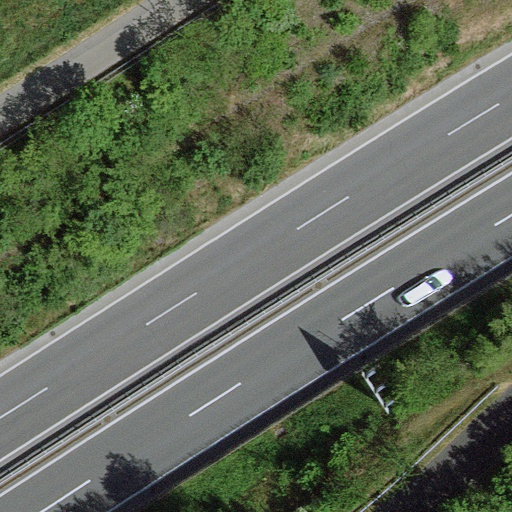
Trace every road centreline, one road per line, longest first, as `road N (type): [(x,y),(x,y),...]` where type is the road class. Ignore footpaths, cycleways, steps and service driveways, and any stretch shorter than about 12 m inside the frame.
road 1 (motorway): [(511,95),(0,415)]
road 2 (motorway): [(47,511),(511,218)]
road 3 (unclassified): [(0,114),(181,0)]
